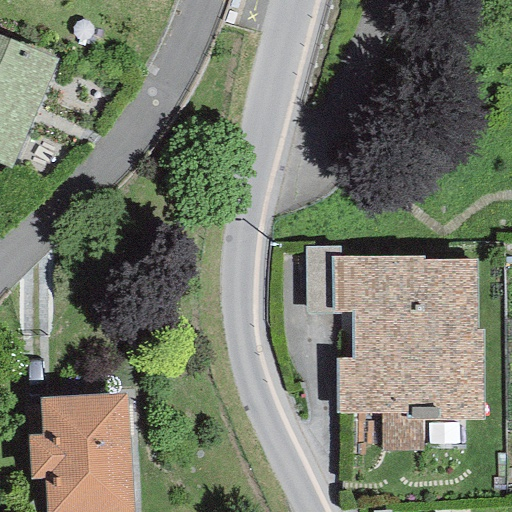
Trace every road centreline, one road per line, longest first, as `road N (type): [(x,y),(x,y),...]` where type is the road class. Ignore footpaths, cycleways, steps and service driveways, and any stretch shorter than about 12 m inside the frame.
road 1 (residential): [(295,0),(248,178),(235,309),(250,387),(308,511)]
road 2 (unclassified): [(203,0),(142,120),(0,265)]
